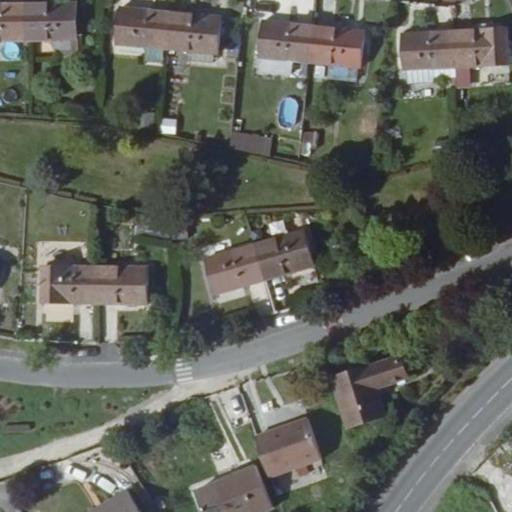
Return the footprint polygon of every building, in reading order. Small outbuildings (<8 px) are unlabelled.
[(0,46),(34,47),(34,11),(0,10),(0,46)] [(85,47),(83,11),(34,11),(34,47),(85,47)] [(125,49),(174,54),(179,18),(128,12),(125,49)] [(226,60),(230,23),(179,18),(174,54),(226,60)] [(316,69),(320,32),(270,27),(267,64),(316,69)] [(372,37),(320,32),(316,69),(325,70),(355,73),(368,75),(372,37)] [(511,39),(511,33),(460,36),(462,75),(511,71),(511,39)] [(412,78),(417,78),(443,76),(462,75),(460,36),(410,40),(412,78)] [(353,86),(355,73),(325,70),(324,82),(353,86)] [(443,89),(443,76),(417,78),(418,91),(443,89)] [(272,155),(273,135),(232,132),(231,153),(272,155)] [(266,243),(269,278),(321,274),(318,238),(266,243)] [(219,281),(269,278),(266,243),(217,247),(219,281)] [(54,298),(107,298),(107,264),(54,263),(54,298)] [(107,264),(107,298),(157,299),(157,265),(107,264)] [(408,381),(408,380),(400,361),(349,380),(335,385),(351,431),(387,418),(378,393),(408,381)] [(311,424),(259,445),(275,484),(327,464),(311,424)] [(202,511),(268,511),(270,511),(254,470),(196,494),(202,511)] [(107,504),(109,509),(104,511),(139,511),(128,492),(107,504)]
